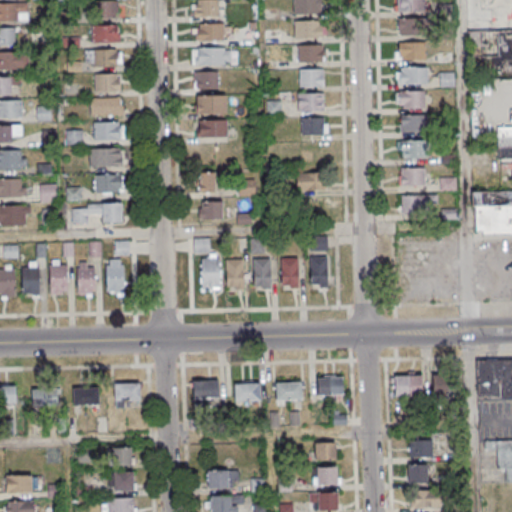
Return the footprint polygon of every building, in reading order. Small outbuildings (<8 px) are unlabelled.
[(118,0),(96,0),(96,17),(118,17),(118,0)] [(193,0),(194,16),(218,16),(217,0),(193,0)] [(320,0),(292,0),(293,15),(321,15),(320,0)] [(425,0),(396,0),(397,11),(425,11),(425,0)] [(511,79),(511,0),(472,0),(472,79),(511,79)] [(0,21),(27,21),(27,3),(0,3),(0,21)] [(399,18),(399,35),(426,35),(426,19),(399,18)] [(321,21),(294,21),(294,38),(321,38),(321,21)] [(228,23),(196,23),(196,41),(228,41),(228,23)] [(118,43),(118,26),(91,26),(91,43),(118,43)] [(0,45),(15,45),(15,28),(0,27),(0,45)] [(427,60),(427,42),(397,42),(397,60),(427,60)] [(323,45),(298,45),(298,62),(323,62),(323,45)] [(192,47),(192,64),(232,64),(232,47),(192,47)] [(87,50),(87,67),(120,67),(120,50),(87,50)] [(0,68),(29,69),(29,52),(0,52),(0,68)] [(427,85),(427,67),(397,67),(397,85),(427,85)] [(299,87),(323,87),(323,69),(299,69),(299,87)] [(219,71),(193,71),(193,88),(219,88),(219,71)] [(454,86),(453,72),(440,73),(440,87),(454,86)] [(119,93),(119,74),(93,74),(93,93),(119,93)] [(0,94),(10,94),(10,83),(18,83),(18,77),(0,76),(0,94)] [(425,90),(397,90),(397,109),(425,109),(425,90)] [(323,112),(323,93),(297,93),(297,112),(323,112)] [(225,113),(225,95),(195,95),(195,114),(225,113)] [(90,99),(90,117),(121,117),(121,99),(90,99)] [(0,117),(21,118),(21,100),(0,100),(0,117)] [(36,120),(51,120),(51,107),(36,107),(36,120)] [(400,114),(400,132),(428,132),(428,114),(400,114)] [(299,118),(299,136),(325,136),(325,118),(299,118)] [(197,137),(227,137),(227,120),(197,120),(197,137)] [(93,141),(120,141),(120,123),(93,123),(93,141)] [(12,136),(21,136),(21,126),(0,125),(0,143),(12,144),(12,136)] [(511,160),(511,129),(498,129),(498,160),(511,160)] [(74,144),(81,144),(80,132),(67,133),(68,144),(74,144)] [(429,140),(397,140),(397,159),(429,159),(429,140)] [(89,167),(120,167),(120,150),(89,150),(89,167)] [(0,169),(24,170),(24,151),(0,151),(0,169)] [(425,186),(425,168),(400,168),(400,186),(425,186)] [(216,172),(198,172),(198,192),(216,192),(216,172)] [(324,173),(296,173),(296,190),(324,190),(324,173)] [(93,176),(93,194),(121,194),(121,176),(93,176)] [(0,197),(24,198),(24,179),(0,179),(0,197)] [(57,203),(57,185),(39,185),(39,203),(57,203)] [(66,189),(67,201),(79,200),(79,188),(66,189)] [(469,191),(511,190),(511,204),(472,205),(469,205),(469,191)] [(437,195),(400,195),(400,214),(437,214),(437,195)] [(222,218),(222,202),(198,202),(198,218),(222,218)] [(472,205),(511,204),(511,234),(481,235),(480,231),(473,232),(472,205)] [(101,214),(101,222),(121,222),(121,205),(71,205),(71,223),(87,223),(87,214),(101,214)] [(0,206),(0,226),(27,227),(27,206),(0,206)] [(310,251),(327,251),(327,236),(310,236),(310,251)] [(209,238),(194,238),(194,253),(201,253),(201,289),(219,289),(219,256),(209,256),(209,238)] [(101,242),(88,242),(88,257),(101,257),(101,242)] [(128,255),(128,242),(115,242),(115,255),(128,255)] [(4,258),(16,258),(16,246),(4,246),(4,258)] [(298,288),(298,257),(281,257),(281,288),(298,288)] [(327,257),(310,257),(310,289),(327,289),(327,257)] [(253,259),(253,288),(270,288),(270,259),(253,259)] [(123,294),(123,260),(106,260),(106,294),(123,294)] [(225,260),(225,289),(243,289),(243,260),(225,260)] [(76,293),(95,293),(95,262),(76,262),(76,293)] [(67,294),(67,263),(49,263),(49,294),(67,294)] [(39,293),(39,264),(21,264),(21,293),(39,293)] [(0,296),(15,297),(15,267),(0,267),(0,296)] [(511,398),(511,359),(477,360),(478,399),(511,398)] [(458,395),(458,376),(433,375),(432,395),(458,395)] [(342,395),(342,376),(317,377),(317,395),(342,395)] [(422,376),(393,376),(393,397),(422,397),(422,376)] [(193,381),(193,402),(217,402),(217,381),(193,381)] [(301,401),(301,383),(276,383),(276,401),(301,401)] [(114,384),(114,401),(139,401),(139,384),(114,384)] [(260,384),(233,384),(233,402),(260,402),(260,384)] [(15,385),(0,385),(0,403),(15,403),(15,385)] [(71,387),(71,404),(97,404),(97,387),(71,387)] [(57,406),(57,388),(31,388),(31,406),(57,406)] [(408,457),(432,457),(432,438),(408,438),(408,457)] [(484,440),(511,439),(511,481),(505,482),(505,469),(497,469),(497,449),(484,450),(484,440)] [(335,460),(335,442),(315,442),(315,460),(335,460)] [(132,465),(132,447),(114,447),(114,465),(132,465)] [(78,462),(90,462),(90,448),(77,448),(78,462)] [(428,483),(428,464),(408,464),(408,483),(428,483)] [(337,467),(313,467),(313,486),(337,486),(337,467)] [(228,470),(207,470),(207,488),(228,488),(228,470)] [(134,472),(110,472),(110,491),(134,491),(134,472)] [(31,475),(2,475),(2,493),(31,493),(31,475)] [(265,490),(265,480),(251,480),(251,490),(265,490)] [(410,490),(410,508),(441,508),(441,490),(410,490)] [(337,492),(310,492),(310,511),(337,511),(337,492)] [(239,511),(240,495),(210,495),(209,511),(239,511)] [(134,511),(134,498),(103,498),(102,511),(134,511)] [(33,511),(33,501),(4,501),(3,511),(33,511)]
